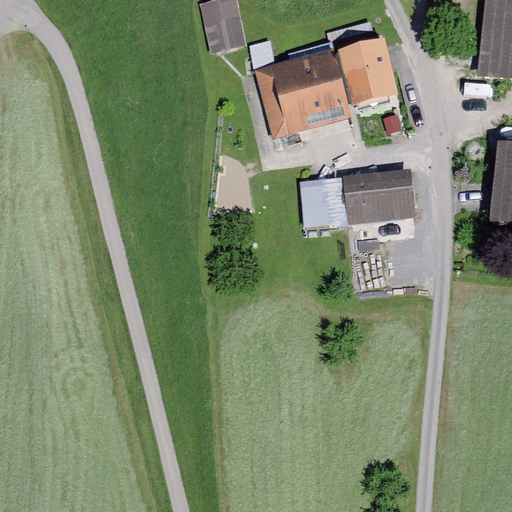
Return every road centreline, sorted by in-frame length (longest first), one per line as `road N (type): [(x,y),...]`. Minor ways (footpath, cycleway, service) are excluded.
road 1 (track): [(0,24),(13,18),(43,29),(81,101),(184,511)]
road 2 (residential): [(425,511),(448,234),(443,142)]
road 3 (track): [(443,142),(424,54),(394,0)]
